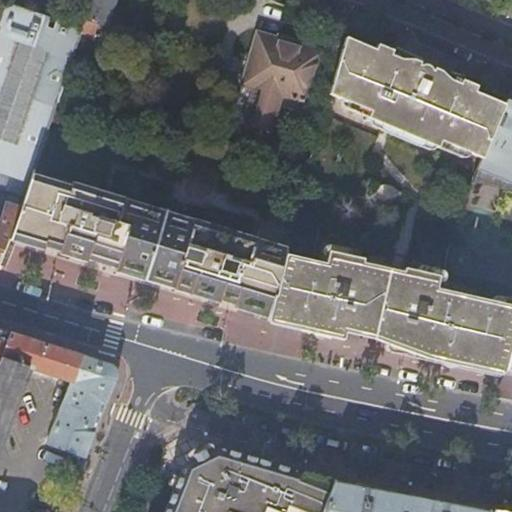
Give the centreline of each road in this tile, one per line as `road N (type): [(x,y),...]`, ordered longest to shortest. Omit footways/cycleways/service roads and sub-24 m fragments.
road 1 (residential): [(139,402),(321,455),(511,494)]
road 2 (secondary): [(511,434),(355,405),(158,350)]
road 3 (secondary): [(158,350),(0,300)]
road 4 (residential): [(373,0),(511,58)]
